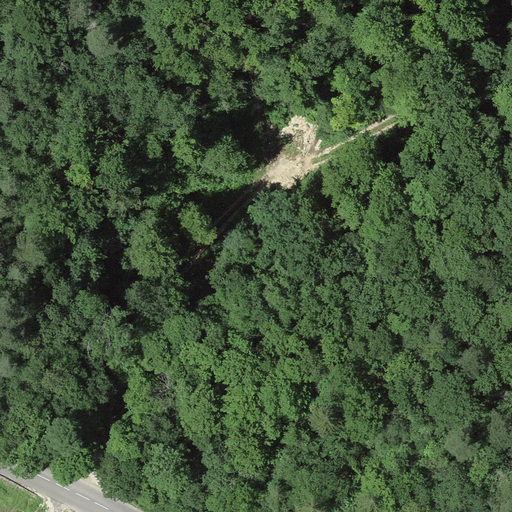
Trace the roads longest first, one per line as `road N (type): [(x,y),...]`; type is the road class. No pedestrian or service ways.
road 1 (track): [(85,497),(173,287),(241,206),(313,158),(511,69)]
road 2 (track): [(269,187),(0,224)]
road 3 (secondary): [(0,456),(114,511)]
